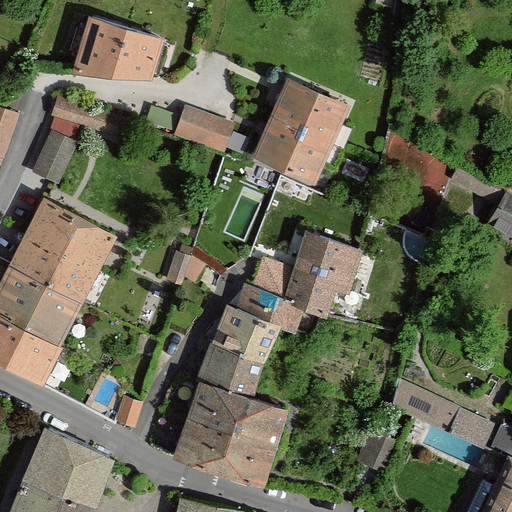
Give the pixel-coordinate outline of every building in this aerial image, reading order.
[(92,14),(74,70),(154,76),(166,37),(92,14)] [(291,74),(255,155),(319,184),(355,103),(291,74)] [(61,96),(55,115),(121,136),(128,117),(61,96)] [(0,104),(0,156),(6,159),(23,113),(0,104)] [(190,105),(179,134),(224,148),(235,120),(190,105)] [(379,160),(437,198),(460,164),(401,126),(379,160)] [(55,129),(35,171),(62,183),(82,141),(55,129)] [(511,191),(507,188),(488,222),(511,236),(511,191)] [(46,200),(0,288),(0,359),(42,381),(113,236),(46,200)] [(305,305),(332,315),(340,290),(352,294),(367,249),(310,230),(299,264),(288,299),(305,305)] [(201,280),(209,255),(181,246),(173,271),(201,280)] [(299,264),(266,254),(256,286),(288,299),(299,264)] [(256,286),(248,282),(240,307),(282,325),(296,330),(305,305),(288,299),(256,286)] [(240,307),(233,305),(218,343),(264,363),(282,325),(240,307)] [(264,363),(218,343),(204,382),(254,400),(264,363)] [(401,378),(391,400),(483,442),(493,420),(401,378)] [(204,382),(178,455),(264,483),(287,410),(254,400),(204,382)] [(125,397),(118,419),(136,424),(142,402),(125,397)] [(511,423),(501,420),(492,443),(511,450),(511,423)] [(46,425),(10,511),(90,511),(111,456),(46,425)] [(370,432),(359,459),(383,468),(394,441),(370,432)] [(511,511),(511,453),(508,452),(480,511),(511,511)] [(255,511),(179,496),(175,511),(255,511)]
